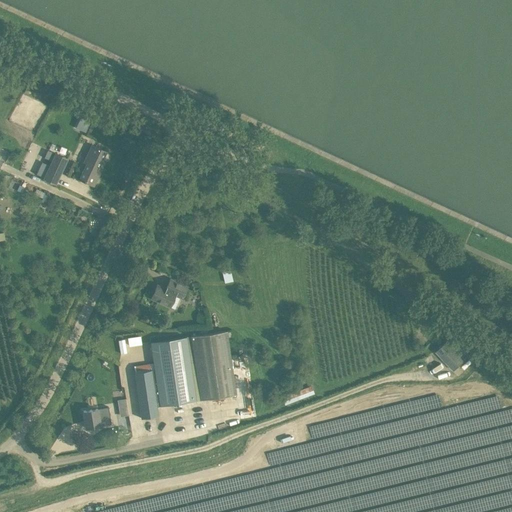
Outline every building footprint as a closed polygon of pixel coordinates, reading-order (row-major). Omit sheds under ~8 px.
[(85,163),(79,179),(93,186),(99,174),(96,173),(106,151),(92,145),(84,163),(85,163)] [(43,179),(56,185),(68,159),(55,152),(43,179)] [(228,265),(221,267),(224,279),(231,277),(228,265)] [(170,279),(165,288),(157,285),(151,298),(170,307),(175,295),(182,298),(187,286),(170,279)] [(227,330),(191,336),(200,400),(236,394),(227,330)] [(155,370),(151,370),(156,406),(159,405),(195,400),(186,337),(150,342),(155,370)] [(118,341),(121,354),(126,353),(124,340),(118,341)] [(436,352),(453,370),(465,358),(448,340),(436,352)] [(156,406),(151,370),(134,373),(141,418),(158,415),(156,406)] [(312,386),(292,391),(293,399),(314,394),(312,386)] [(108,407),(83,411),(86,428),(111,424),(108,407)] [(291,434),(280,439),(282,443),(293,439),(291,434)]
